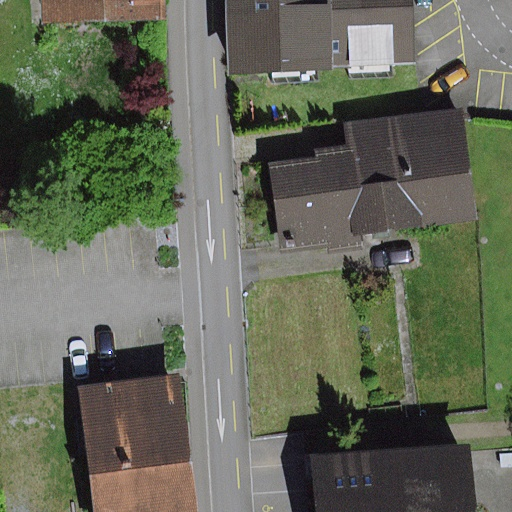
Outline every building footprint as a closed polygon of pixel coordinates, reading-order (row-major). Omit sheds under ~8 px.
[(39,0),(40,27),(162,24),(161,0),(39,0)] [(236,0),(240,74),(413,66),(409,0),(236,0)] [(345,163),(272,169),(279,248),(476,231),(466,116),(342,127),(345,163)] [(188,511),(174,381),(75,392),(87,511),(188,511)] [(461,511),(457,447),(302,459),(305,511),(461,511)]
